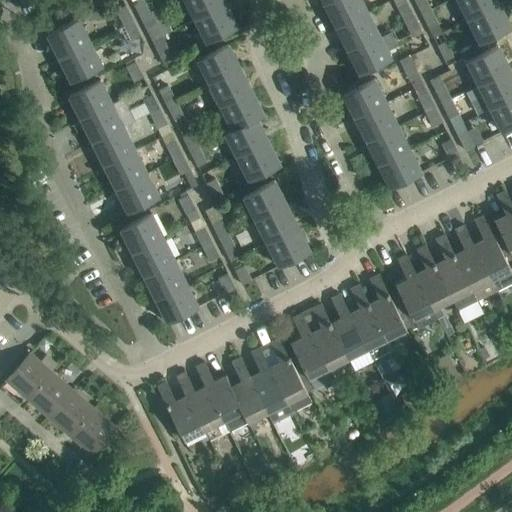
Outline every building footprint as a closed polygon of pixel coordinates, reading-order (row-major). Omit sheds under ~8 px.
[(226,3),(224,0),(185,0),(195,18),(220,6),(226,3)] [(368,11),(362,0),(330,0),(325,3),(336,27),(368,11)] [(413,0),(420,14),(432,8),(428,0),(413,0)] [(499,3),(497,0),(458,0),(468,19),(493,7),(499,3)] [(405,21),(415,17),(408,2),(398,6),(405,21)] [(226,3),(220,6),(195,18),(207,42),(238,26),(226,3)] [(499,3),(493,7),(468,19),(480,42),(511,27),(499,3)] [(123,25),(133,20),(125,5),(116,9),(123,25)] [(432,8),(420,14),(427,29),(440,23),(432,8)] [(152,39),(162,34),(149,9),(139,15),(152,39)] [(380,34),(368,11),(336,27),(348,50),(380,34)] [(415,17),(405,21),(412,36),(421,31),(415,17)] [(91,41),(79,18),(47,33),(59,57),(91,41)] [(133,20),(123,25),(130,39),(140,34),(133,20)] [(380,34),(348,50),(360,74),(392,57),(380,34)] [(447,64),(457,59),(447,39),(437,44),(447,64)] [(91,41),(59,57),(71,81),(102,65),(91,41)] [(157,48),(163,63),(173,59),(167,43),(157,48)] [(228,43),(222,46),(198,59),(210,82),(240,67),(228,43)] [(509,68),(497,45),(467,61),(478,84),(509,68)] [(408,78),(418,74),(412,59),(401,63),(408,78)] [(134,81),(142,77),(135,61),(127,65),(134,81)] [(252,91),(240,67),(210,82),(222,106),(252,91)] [(511,96),(511,73),(509,68),(478,84),(490,108),(511,96)] [(442,103),(451,98),(439,73),(429,77),(442,103)] [(355,117),(386,101),(374,78),(343,94),(355,117)] [(112,102),(100,79),(69,95),(81,118),(112,102)] [(166,104),(176,99),(169,84),(159,89),(166,104)] [(150,113),(160,107),(153,91),(142,96),(150,113)] [(252,91),(222,106),(233,128),(225,132),(226,133),(257,118),(264,114),(252,91)] [(425,111),(435,106),(427,91),(418,96),(425,111)] [(511,96),(490,108),(502,131),(511,126),(511,96)] [(451,98),(442,103),(449,117),(459,113),(451,98)] [(178,128),(188,123),(176,99),(166,104),(178,128)] [(398,125),(386,101),(355,117),(367,141),(398,125)] [(124,126),(112,102),(81,118),(93,141),(124,126)] [(435,106),(425,111),(432,125),(442,121),(435,106)] [(160,107),(150,113),(157,127),(168,122),(160,107)] [(268,141),(257,118),(226,133),(237,156),(262,144),(268,141)] [(202,130),(194,134),(188,123),(178,128),(191,151),(200,147),(199,145),(207,142),(202,130)] [(410,148),(398,125),(367,141),(379,164),(410,148)] [(136,149),(124,126),(93,141),(104,165),(136,149)] [(467,130),(458,135),(465,150),(474,145),(467,130)] [(451,138),(442,143),(449,158),(458,153),(451,138)] [(173,160),(183,155),(175,139),(166,144),(173,160)] [(268,141),(262,144),(237,156),(249,180),(280,164),(268,141)] [(200,147),(191,151),(198,165),(207,162),(200,147)] [(379,164),(390,188),(421,172),(410,148),(379,164)] [(147,173),(136,149),(104,165),(116,188),(147,173)] [(183,155),(173,160),(180,173),(190,168),(183,155)] [(147,173),(116,188),(128,212),(159,196),(147,173)] [(213,198),(223,193),(216,178),(206,182),(213,198)] [(286,203),(274,180),(243,195),(255,219),(286,203)] [(497,195),(506,213),(495,219),(511,253),(511,202),(506,190),(497,195)] [(191,222),(199,218),(187,194),(178,198),(191,222)] [(298,227),(286,203),(255,219),(267,242),(298,227)] [(219,237),(228,232),(217,209),(207,213),(219,237)] [(163,236),(151,213),(138,219),(120,228),(132,251),(163,236)] [(473,243),(475,247),(491,278),(496,290),(511,281),(511,272),(492,233),(483,215),(474,219),(484,238),(473,243)] [(203,245),(211,241),(199,218),(191,222),(203,245)] [(464,248),(454,253),(472,287),(471,288),(476,300),(496,290),(491,278),(475,247),(473,243),(464,224),(455,229),(464,248)] [(298,227),(267,242),(279,266),(310,250),(298,227)] [(228,232),(219,237),(226,252),(235,247),(228,232)] [(445,257),(435,262),(452,297),(458,309),(476,300),(471,288),(472,287),(454,253),(445,234),(436,239),(445,257)] [(175,259),(163,236),(132,251),(144,275),(175,259)] [(211,241),(203,245),(210,260),(218,255),(211,241)] [(426,267),(415,272),(437,317),(438,317),(432,307),(452,297),(435,262),(426,244),(416,248),(426,267)] [(395,282),(397,286),(397,287),(393,289),(413,329),(437,317),(415,272),(406,254),(397,258),(406,277),(395,282)] [(187,283),(175,259),(144,275),(156,298),(187,283)] [(242,262),(233,266),(242,284),(251,280),(242,262)] [(226,270),(217,274),(226,292),(235,288),(226,270)] [(370,278),(379,297),(369,302),(386,337),(410,325),(412,329),(413,329),(393,289),(388,292),(379,274),(370,278)] [(156,298),(168,322),(199,306),(187,283),(156,298)] [(350,288),(360,307),(350,312),(367,347),(373,358),(392,348),(386,337),(369,302),(360,284),(350,288)] [(341,316),(330,322),(348,357),(367,347),(350,312),(340,293),(331,298),(341,316)] [(468,319),(485,310),(480,299),(462,308),(468,319)] [(321,326),(311,331),(310,332),(328,367),(348,357),(330,322),(321,303),(312,307),(321,326)] [(291,341),(293,345),(294,347),(290,349),(311,390),(334,379),(328,367),(310,332),(311,331),(302,313),(293,317),(302,336),(291,341)] [(280,360),(270,365),(269,366),(292,411),(312,401),(307,392),(311,390),(290,349),(286,351),(280,337),(270,342),(280,360)] [(484,346),(478,350),(483,360),(489,356),(484,346)] [(260,370),(250,375),(249,375),(267,411),(268,411),(273,421),(292,411),(269,366),(270,365),(260,347),(251,351),(260,370)] [(445,378),(457,372),(448,352),(436,358),(445,378)] [(29,353),(7,379),(22,392),(24,390),(30,396),(51,371),(29,353)] [(241,380),(231,385),(243,410),(242,411),(247,421),(267,411),(249,375),(250,375),(241,357),(232,361),(241,380)] [(196,366),(205,384),(223,420),(229,431),(247,421),(242,411),(243,410),(231,385),(225,374),(214,380),(205,361),(196,366)] [(49,416),(72,390),(51,371),(30,396),(36,401),(35,403),(49,416)] [(176,376),(186,394),(204,430),(223,420),(205,384),(195,390),(186,371),(176,376)] [(166,381),(157,385),(184,440),(204,430),(186,394),(176,399),(166,381)] [(72,432),(94,408),(72,390),(49,416),(64,429),(66,427),(72,432)] [(92,453),(115,426),(94,408),(72,432),(79,438),(77,440),(92,453)] [(342,434),(335,437),(340,446),(346,443),(342,434)]
